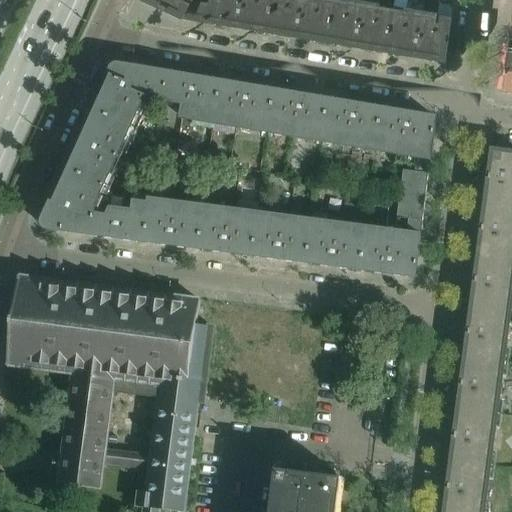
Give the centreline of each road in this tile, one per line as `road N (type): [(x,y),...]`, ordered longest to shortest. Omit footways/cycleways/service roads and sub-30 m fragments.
road 1 (residential): [(440,305),(4,253)]
road 2 (residential): [(100,35),(437,92),(465,106)]
road 3 (residential): [(4,253),(100,35)]
road 4 (residential): [(440,305),(411,511)]
road 5 (residential): [(465,106),(440,305)]
road 6 (primary): [(0,120),(56,0)]
